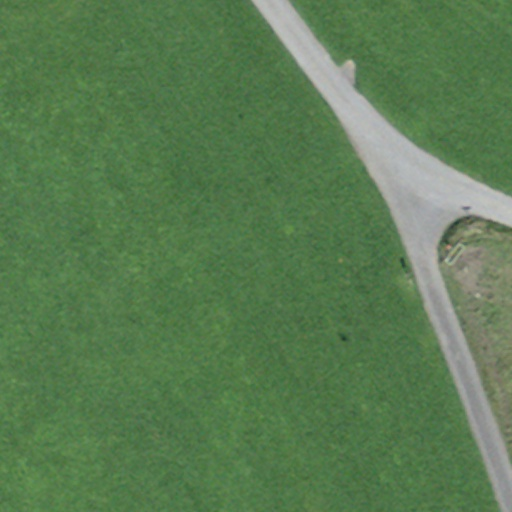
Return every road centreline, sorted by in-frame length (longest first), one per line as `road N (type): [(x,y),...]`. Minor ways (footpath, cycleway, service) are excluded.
road 1 (track): [(511,505),(398,169)]
road 2 (tertiary): [(511,217),(398,169),(263,0)]
